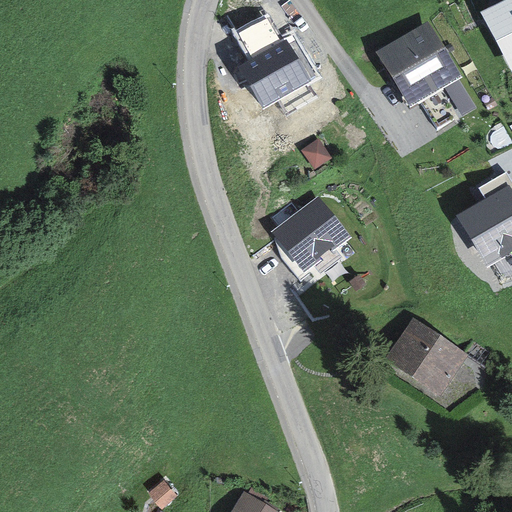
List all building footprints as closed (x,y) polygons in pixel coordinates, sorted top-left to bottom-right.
[(511,2),(487,15),(511,67),(511,2)] [(285,54),(307,44),(298,23),(275,33),(285,54)] [(428,27),(379,56),(410,106),(458,76),(428,27)] [(233,104),(260,150),(338,105),(311,59),(233,104)] [(323,139),(305,151),(320,173),(338,160),(323,139)] [(511,250),(511,201),(508,194),(461,222),(487,265),(511,250)] [(306,279),(356,243),(322,197),(272,233),(306,279)] [(429,318),(397,363),(448,399),(480,354),(429,318)] [(280,511),(252,497),(243,511),(280,511)]
